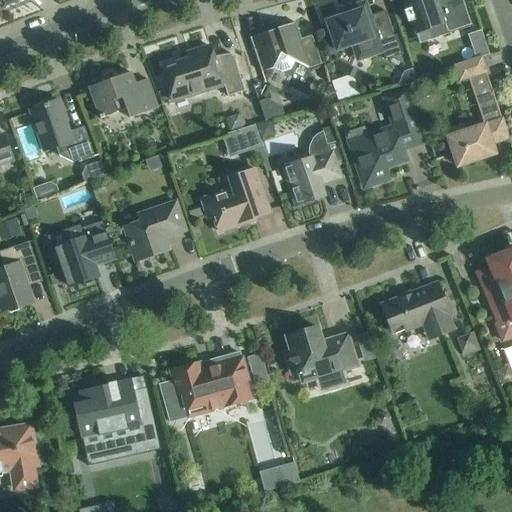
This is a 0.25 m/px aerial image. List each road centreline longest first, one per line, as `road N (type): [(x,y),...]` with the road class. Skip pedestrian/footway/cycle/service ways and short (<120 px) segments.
road 1 (residential): [(0,360),(296,244),(511,192)]
road 2 (residential): [(0,51),(135,0)]
